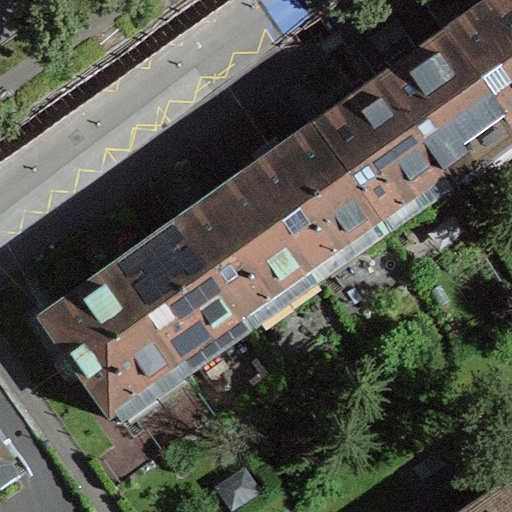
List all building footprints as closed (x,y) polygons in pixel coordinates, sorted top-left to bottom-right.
[(511,125),(511,0),(490,0),(485,4),(486,6),(471,16),(447,33),(510,123),(511,125)] [(476,171),(468,161),(485,148),(481,143),(510,123),(447,33),(443,36),(442,34),(418,51),(419,53),(401,66),(380,80),(443,170),(455,186),(476,171)] [(376,217),(380,223),(419,196),(415,190),(443,170),(380,80),(334,113),(313,128),(376,217)] [(268,159),(246,175),(309,264),(313,270),(351,243),(347,238),(376,217),(313,128),(309,130),(308,128),(284,145),(285,147),(268,159)] [(280,285),(309,264),(246,175),(242,178),(241,176),(217,193),(218,195),(209,201),(179,222),(242,312),(246,317),(284,290),(280,285)] [(150,240),(151,242),(138,251),(112,269),(175,359),(179,364),(217,338),(213,332),(242,312),(179,222),(175,225),(174,223),(150,240)] [(75,370),(78,367),(111,414),(150,385),(147,379),(175,359),(112,269),(108,272),(107,270),(83,287),(84,289),(70,299),(43,318),(69,355),(66,357),(75,370)] [(0,485),(18,473),(0,447),(0,485)] [(511,511),(511,484),(485,503),(491,511),(511,511)]
